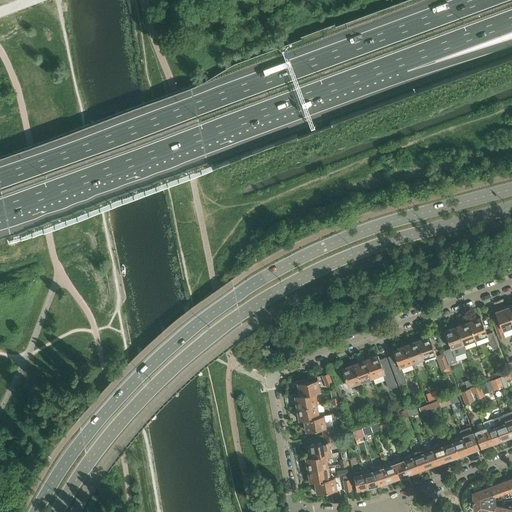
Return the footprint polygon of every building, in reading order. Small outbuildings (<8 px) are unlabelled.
[(511,319),(507,307),(496,311),(500,323),(494,325),(499,339),(505,336),(505,337),(511,334),(511,319)] [(469,321),(475,340),(488,336),(491,346),(497,344),(493,332),(487,334),(481,317),(469,321)] [(469,321),(456,326),(463,344),(475,340),(469,321)] [(466,352),(463,344),(456,326),(444,330),(451,348),(451,349),(454,357),(461,354),(466,352)] [(429,336),(417,340),(424,359),(436,355),(429,336)] [(417,340),(405,345),(412,363),(424,359),(417,340)] [(401,367),(412,363),(405,345),(393,349),(395,354),(388,356),(399,385),(407,382),(401,367)] [(451,348),(443,351),(444,354),(449,365),(456,362),(457,362),(454,357),(452,351),(451,349),(451,348)] [(444,354),(436,357),(443,374),(450,371),(449,365),(444,354)] [(386,357),(380,360),(378,355),(366,359),(373,378),(384,374),(389,389),(397,386),(386,357)] [(366,359),(354,364),(361,382),(373,378),(366,359)] [(349,387),(361,382),(354,364),(342,368),(349,387)] [(500,377),(504,388),(509,386),(507,381),(511,379),(511,377),(510,373),(500,377)] [(328,374),(322,376),(327,387),(332,385),(328,374)] [(297,383),(299,395),(315,393),(320,392),(318,380),(297,383)] [(487,382),(481,384),(485,396),(491,393),(487,382)] [(485,396),(481,384),(471,388),(473,394),(476,393),(478,399),(485,396)] [(469,389),(461,392),(465,404),(474,401),(469,389)] [(429,400),(438,397),(436,391),(427,395),(429,400)] [(295,396),(297,408),(317,405),(315,393),(299,395),(295,396)] [(448,397),(449,400),(450,403),(457,400),(455,394),(448,397)] [(418,407),(420,412),(430,408),(429,404),(428,403),(418,407)] [(299,420),(304,419),(319,416),(317,405),(297,408),(299,420)] [(408,409),(398,413),(400,418),(400,419),(410,416),(408,411),(408,409)] [(398,413),(397,412),(390,415),(392,421),(400,418),(398,413)] [(332,414),(324,415),(319,416),(304,419),(306,431),(322,428),(323,435),(335,433),(332,414)] [(483,422),(485,428),(491,444),(496,442),(496,443),(502,441),(495,424),(493,418),(483,422)] [(505,420),(495,424),(502,441),(507,439),(507,438),(511,436),(505,420)] [(381,428),(379,422),(372,424),(374,431),(381,428)] [(461,430),(463,436),(469,452),(469,453),(475,451),(475,450),(479,448),(470,427),(461,430)] [(492,445),(491,444),(485,428),(475,431),(481,447),(485,446),(486,447),(492,445)] [(336,440),(335,433),(323,435),(325,442),(308,445),(311,457),(326,454),(331,454),(329,442),(336,440)] [(469,452),(463,436),(453,440),(459,457),(465,455),(464,454),(469,452)] [(454,459),(459,457),(453,440),(443,443),(449,459),(453,458),(454,459)] [(449,459),(443,443),(433,447),(439,464),(445,462),(444,461),(449,459)] [(433,447),(423,451),(429,467),(433,465),(434,466),(439,464),(433,447)] [(429,467),(423,451),(413,454),(419,471),(425,469),(425,468),(429,467)] [(308,470),(328,466),(326,454),(311,457),(306,458),(308,470)] [(413,454),(403,458),(409,474),(414,472),(414,473),(419,471),(413,454)] [(409,474),(403,458),(394,461),(400,479),(405,477),(405,476),(409,474)] [(394,481),(400,479),(394,461),(383,465),(389,481),(394,480),(394,481)] [(389,481),(383,465),(374,468),(378,486),(384,484),(383,483),(389,481)] [(310,482),(315,481),(330,478),(328,466),(308,470),(310,482)] [(374,468),(363,471),(367,487),(372,486),(373,487),(378,486),(374,468)] [(367,488),(367,487),(363,471),(353,473),(357,490),(361,489),(362,490),(367,489),(367,488)] [(335,477),(330,478),(315,481),(317,493),(338,489),(335,477)] [(352,491),(350,479),(343,481),(346,492),(352,491)] [(491,486),(490,486),(494,496),(498,494),(500,499),(506,499),(503,493),(507,491),(508,492),(511,490),(511,485),(510,479),(507,480),(506,479),(501,481),(501,482),(497,484),(497,483),(491,485),(491,486)] [(472,499),(472,502),(494,500),(494,496),(490,486),(487,487),(487,486),(481,488),(482,489),(474,492),(472,498),(473,499),(472,499)] [(493,511),(495,505),(494,500),(472,502),(473,506),(473,507),(476,511),(477,511),(493,511)]
